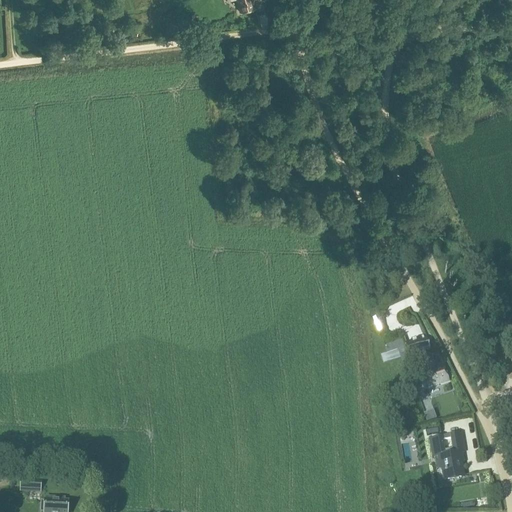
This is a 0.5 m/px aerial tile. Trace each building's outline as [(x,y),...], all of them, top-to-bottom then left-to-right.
[(226,0),(227,0),(228,0),(236,0),(240,12),(256,8),(253,0),(226,0)] [(388,325),(401,319),(397,310),(384,316),(388,325)] [(425,337),(405,344),(410,357),(421,354),(424,361),(418,363),(422,374),(418,376),(423,390),(448,381),(443,367),(436,370),(432,358),(430,351),(425,337)] [(433,411),(423,414),(425,422),(435,419),(433,411)] [(442,438),(430,440),(434,461),(435,461),(434,458),(440,457),(444,480),(462,477),(458,454),(464,453),(461,434),(450,436),(450,439),(450,440),(451,450),(445,451),(443,441),(442,438)] [(45,501),(44,511),(67,511),(68,503),(64,502),(65,499),(57,499),(53,498),(46,498),(46,501),(45,501)] [(418,501),(415,502),(416,508),(429,506),(428,500),(425,500),(424,499),(418,500),(418,501)]
